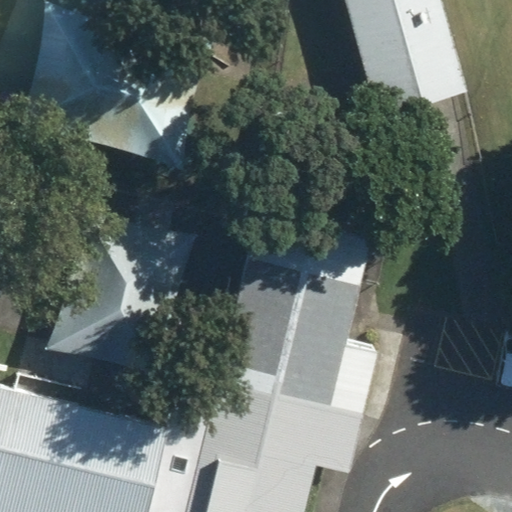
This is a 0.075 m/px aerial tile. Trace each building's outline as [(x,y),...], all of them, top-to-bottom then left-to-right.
[(55,0),(49,0),(37,70),(102,81),(93,133),(189,150),(211,27),(55,0)] [(473,93),(445,0),(341,0),(377,122),(473,93)] [(221,217),(92,181),(43,357),(172,393),(221,217)] [(328,511),(394,277),(260,241),(185,511),(328,511)] [(0,382),(0,511),(158,511),(180,433),(0,382)]
